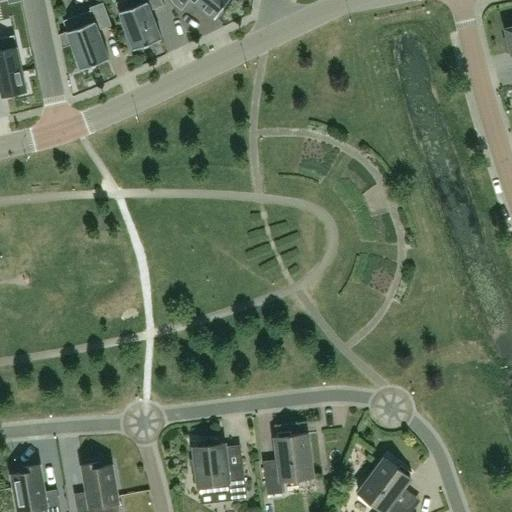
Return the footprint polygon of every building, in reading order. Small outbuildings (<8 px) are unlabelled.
[(163,1),(162,0),(123,0),(116,3),(134,49),(162,39),(151,10),(164,5),(163,1)] [(228,0),(171,0),(174,4),(182,10),(189,0),(192,0),(215,18),(228,0)] [(68,31),(59,34),(62,48),(72,44),(81,69),(110,59),(99,30),(112,25),(103,2),(90,7),(91,10),(64,20),(68,31)] [(0,85),(1,91),(2,96),(27,91),(15,35),(0,38),(0,85)] [(308,433),(292,435),(292,430),(277,432),(278,436),(276,437),(280,465),(264,467),(268,494),(284,493),(282,480),(313,476),(308,433)] [(228,467),(225,443),(221,444),(221,441),(216,440),(211,439),(207,439),(202,441),(198,444),(199,446),(195,447),(196,459),(191,460),(193,473),(198,472),(200,494),(229,491),(230,500),(247,498),(244,465),(228,467)] [(410,511),(406,509),(394,499),(411,477),(410,476),(412,472),(401,463),(398,467),(386,458),(359,493),(380,508),(377,511),(410,511)] [(100,462),(84,465),(89,497),(76,500),(77,511),(116,511),(120,511),(112,465),(101,466),(100,462)] [(45,497),(40,464),(23,467),(24,472),(13,474),(19,511),(61,511),(59,495),(45,497)]
